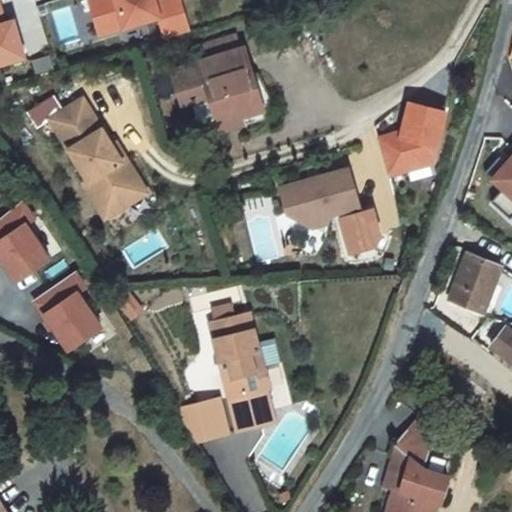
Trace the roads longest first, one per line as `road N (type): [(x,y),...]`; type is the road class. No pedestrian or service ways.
road 1 (unclassified): [(311,511),(385,360),(493,0)]
road 2 (unknown): [(473,68),(322,135)]
road 3 (unknown): [(247,511),(190,375)]
